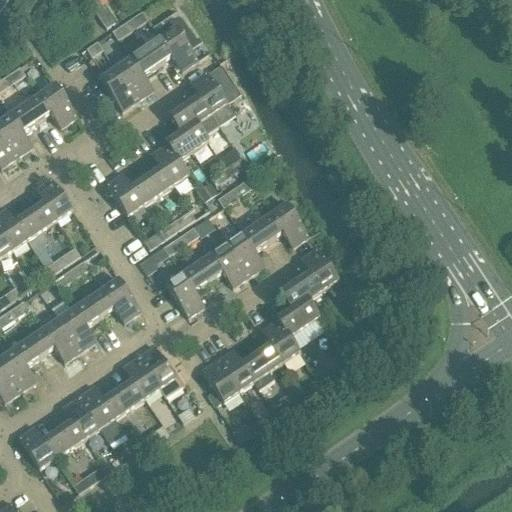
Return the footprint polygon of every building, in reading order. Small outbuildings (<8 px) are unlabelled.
[(90,0),(86,3),(106,33),(114,27),(95,0),(90,0)] [(132,23),(137,32),(147,25),(142,17),(132,23)] [(153,34),(160,44),(172,62),(171,62),(181,77),(198,66),(189,54),(199,47),(181,20),(176,19),(153,34)] [(137,32),(132,23),(122,30),(127,38),(137,32)] [(127,38),(122,30),(112,37),(117,45),(127,38)] [(160,44),(130,64),(142,82),(143,81),(171,62),(172,62),(160,44)] [(102,55),(97,47),(86,54),(92,62),(102,55)] [(115,74),(137,106),(153,96),(143,81),(142,82),(130,64),(115,74)] [(10,78),(16,87),(26,80),(20,72),(10,78)] [(137,106),(115,74),(100,85),(121,117),(137,106)] [(205,77),(189,89),(199,103),(211,120),(227,110),(205,77)] [(0,85),(6,93),(16,87),(10,78),(0,85)] [(77,122),(56,90),(40,101),(52,118),(51,119),(61,133),(77,122)] [(22,138),(23,138),(51,119),(52,118),(40,101),(10,121),(22,138)] [(199,103),(169,123),(180,140),(197,130),(205,141),(219,132),(211,120),(199,103)] [(0,127),(0,138),(17,163),(33,152),(23,138),(22,138),(10,121),(0,127)] [(208,146),(205,141),(197,130),(180,140),(166,149),(177,167),(178,166),(208,146)] [(0,172),(1,174),(17,163),(0,138),(0,172)] [(188,181),(178,166),(177,167),(166,149),(150,160),(160,175),(160,174),(172,191),(188,181)] [(229,169),(235,177),(246,170),(240,162),(229,169)] [(219,176),(225,184),(235,177),(229,169),(219,176)] [(131,193),(143,211),(172,191),(160,174),(160,175),(131,193)] [(225,184),(219,176),(210,182),(216,190),(225,184)] [(143,211),(131,193),(121,179),(105,190),(126,222),(143,211)] [(237,191),(242,199),(253,192),(248,183),(237,191)] [(44,210),(56,227),(73,216),(51,184),(34,195),(44,210)] [(217,199),(210,189),(197,197),(204,207),(217,199)] [(227,197),(232,206),(242,199),(237,191),(227,197)] [(232,206),(227,197),(218,203),(223,212),(232,206)] [(56,227),(44,210),(16,229),(28,246),(56,227)] [(283,238),(282,239),(292,253),(308,242),(287,210),(271,221),(283,238)] [(0,218),(0,238),(12,257),(28,246),(16,229),(6,214),(0,218)] [(178,223),(184,231),(194,224),(188,216),(178,223)] [(271,221),(241,241),(253,258),(253,257),(282,239),(283,238),(271,221)] [(184,231),(178,223),(168,229),(174,238),(184,231)] [(174,238),(168,229),(158,236),(164,244),(174,238)] [(183,238),(189,247),(199,240),(193,232),(183,238)] [(0,264),(12,257),(0,238),(0,264)] [(173,245),(179,253),(189,247),(183,238),(173,245)] [(226,251),(247,283),(263,272),(253,257),(253,258),(241,241),(226,251)] [(179,253),(173,245),(163,252),(169,260),(179,253)] [(247,283),(226,251),(211,261),(222,278),(222,279),(232,293),(247,283)] [(65,260),(70,269),(80,262),(75,254),(65,260)] [(300,265),(309,280),(310,279),(322,297),(338,286),(316,254),(300,265)] [(70,269),(65,260),(55,267),(60,275),(70,269)] [(193,298),(194,298),(222,279),(222,278),(211,261),(182,280),(193,298)] [(60,275),(55,267),(45,274),(50,282),(60,275)] [(74,274),(79,282),(89,275),(84,267),(74,274)] [(79,282),(74,274),(64,280),(69,289),(79,282)] [(279,300),(290,317),(291,317),(308,306),(322,297),(310,279),(309,280),(279,300)] [(69,289),(64,280),(54,287),(59,295),(69,289)] [(182,280),(165,291),(187,323),(203,312),(194,298),(193,298),(182,280)] [(103,297),(114,314),(124,329),(141,318),(119,286),(103,297)] [(5,300),(10,309),(20,302),(15,294),(5,300)] [(114,314),(103,297),(74,316),(86,333),(114,314)] [(0,303),(0,314),(0,315),(10,309),(5,300),(0,303)] [(290,317),(276,326),(288,343),(289,343),(319,323),(308,306),(291,317),(290,317)] [(14,314),(19,322),(29,315),(24,307),(14,314)] [(19,322),(14,314),(4,320),(9,329),(19,322)] [(96,348),(86,333),(74,316),(59,326),(80,358),(96,348)] [(0,334),(9,329),(4,320),(0,322),(0,334)] [(80,358),(59,326),(43,337),(54,354),(64,369),(80,358)] [(261,336),(270,351),(271,351),(283,368),(299,358),(289,343),(288,343),(276,326),(261,336)] [(54,354),(43,337),(15,356),(26,373),(54,354)] [(346,354),(351,363),(364,354),(358,346),(346,354)] [(270,351),(242,370),(241,371),(253,388),(283,368),(271,351),(270,351)] [(154,353),(138,363),(160,395),(165,403),(181,393),(180,392),(184,389),(175,376),(171,379),(154,353)] [(336,361),(341,369),(351,363),(346,354),(336,361)] [(216,366),(238,398),(253,388),(241,371),(242,370),(232,355),(216,366)] [(0,365),(0,368),(20,399),(36,388),(26,373),(15,356),(0,365)] [(341,369),(336,361),(328,366),(334,374),(341,369)] [(122,374),(132,389),(144,406),(160,395),(138,363),(122,374)] [(238,398),(216,366),(201,377),(214,396),(207,400),(214,411),(220,406),(222,409),(238,398)] [(20,399),(0,368),(0,402),(4,409),(20,399)] [(104,408),(116,425),(144,406),(132,389),(104,408)] [(116,425),(104,408),(94,393),(79,403),(100,435),(116,425)] [(291,403),(297,411),(309,403),(303,395),(291,403)] [(100,435),(79,403),(63,414),(73,429),(73,428),(85,446),(100,435)] [(297,411),(291,403),(281,409),(287,418),(297,411)] [(287,418),(281,409),(273,415),(278,424),(287,418)] [(177,422),(182,431),(193,423),(188,415),(177,422)] [(257,426),(246,433),(243,430),(232,437),(240,449),(262,434),(257,426)] [(73,428),(73,429),(44,448),(55,466),(85,446),(73,428)] [(153,438),(158,447),(168,440),(163,432),(153,438)] [(18,444),(39,476),(55,466),(44,448),(34,433),(18,444)] [(158,447),(153,438),(143,445),(149,453),(158,447)] [(149,453),(143,445),(133,452),(139,460),(149,453)] [(93,479),(99,487),(109,480),(103,472),(93,479)] [(99,487),(93,479),(83,485),(89,493),(99,487)] [(89,493),(83,485),(73,492),(79,500),(89,493)]
